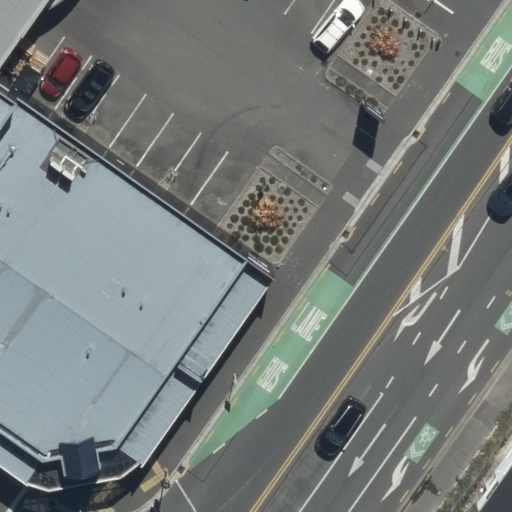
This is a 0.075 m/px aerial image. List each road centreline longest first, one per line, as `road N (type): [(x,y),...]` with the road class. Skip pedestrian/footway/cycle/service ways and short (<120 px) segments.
road 1 (secondary): [(458,216),(251,511)]
road 2 (secondary): [(458,216),(471,129),(511,69)]
